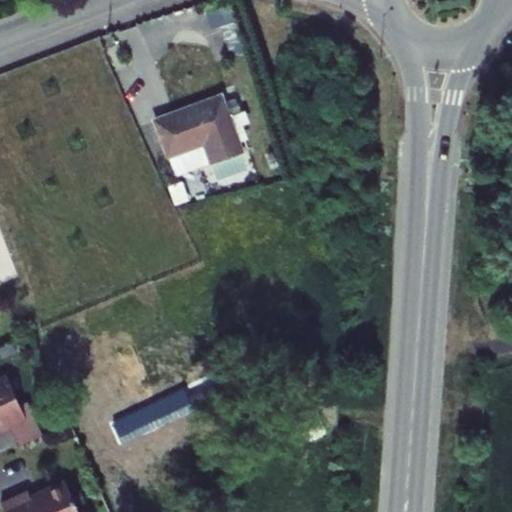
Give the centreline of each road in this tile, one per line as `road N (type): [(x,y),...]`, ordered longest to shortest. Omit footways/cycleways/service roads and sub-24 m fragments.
road 1 (tertiary): [(421,281),(455,85),(478,37)]
road 2 (tertiary): [(405,32),(417,93),(421,281)]
road 3 (tertiary): [(406,511),(421,281)]
